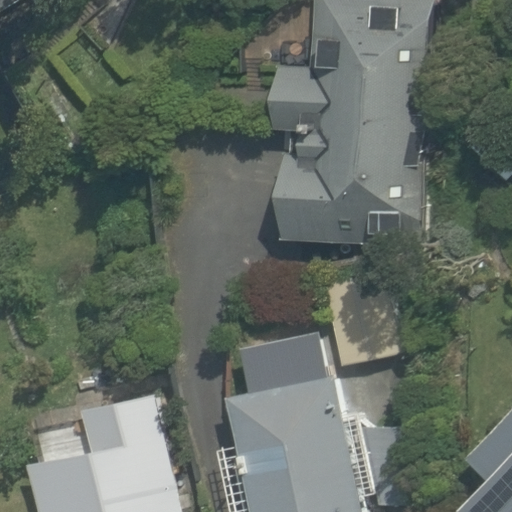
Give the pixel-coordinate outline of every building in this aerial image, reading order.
[(297,132),(294,249),(423,253),(429,0),(318,0),(317,62),(282,61),(281,131),(297,132)] [(324,279),(345,372),(416,355),(395,263),(324,279)] [(231,408),(253,511),(366,511),(339,385),(326,388),(317,345),(261,357),(270,400),(231,408)] [(99,454),(43,464),(51,511),(197,511),(176,394),(91,410),(99,454)] [(511,511),(511,421),(479,459),(501,477),(470,511),(511,511)]
